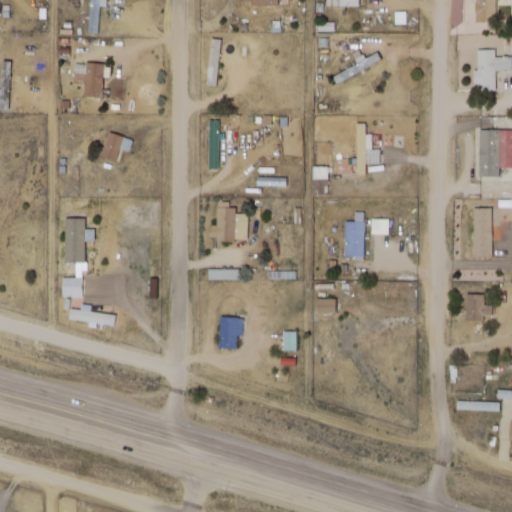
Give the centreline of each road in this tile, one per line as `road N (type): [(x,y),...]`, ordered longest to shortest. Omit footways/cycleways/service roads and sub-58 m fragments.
road 1 (residential): [(431,511),(437,0)]
road 2 (trunk): [(431,511),(0,381)]
road 3 (residential): [(181,374),(179,0)]
road 4 (trunk): [(0,409),(359,511)]
road 5 (track): [(511,472),(181,374)]
road 6 (residential): [(181,374),(0,323)]
road 7 (residential): [(0,467),(165,511)]
